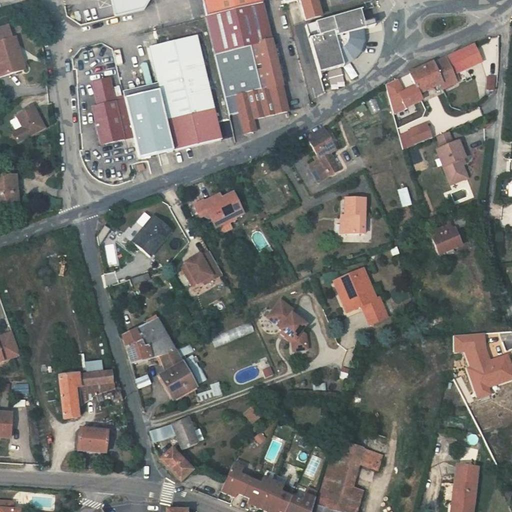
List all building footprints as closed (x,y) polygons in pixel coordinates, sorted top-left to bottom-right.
[(202,0),(206,18),(263,4),(261,0),(202,0)] [(319,0),(301,0),(307,19),(323,14),(319,0)] [(206,18),(215,55),(251,46),(273,41),(265,4),(206,18)] [(362,12),(308,28),(322,75),(347,70),(345,62),(354,59),(361,52),(364,42),(362,32),(368,30),(362,12)] [(8,24),(0,26),(0,41),(12,38),(8,24)] [(133,96),(131,93),(126,94),(127,99),(135,136),(140,156),(222,137),(198,35),(152,46),(161,90),(133,96)] [(0,70),(1,75),(24,69),(22,60),(19,60),(12,38),(0,41),(0,70)] [(12,38),(19,60),(22,60),(15,38),(12,38)] [(273,41),(251,46),(256,68),(278,63),(273,41)] [(429,63),(410,72),(416,86),(420,93),(441,82),(444,87),(457,81),(456,80),(453,73),(456,71),(482,59),(473,41),(465,44),(451,52),(429,63)] [(215,55),(228,111),(239,109),(240,108),(237,96),(261,90),(256,68),(251,46),(215,55)] [(278,63),(256,68),(261,90),(283,85),(278,63)] [(488,73),(486,86),(494,87),(495,74),(488,73)] [(127,99),(126,94),(116,97),(111,76),(94,80),(100,104),(93,105),(102,143),(125,138),(117,101),(127,99)] [(404,91),(398,78),(386,84),(394,113),(423,99),(420,93),(416,86),(404,91)] [(239,109),(286,98),(283,85),(261,90),(237,96),(240,108),(239,109)] [(286,98),(239,109),(245,134),(260,130),(257,119),(289,112),(286,98)] [(117,101),(125,138),(135,136),(127,99),(117,101)] [(30,114),(37,110),(32,102),(25,106),(27,109),(30,114)] [(367,108),(364,104),(358,108),(361,112),(367,108)] [(13,131),(18,141),(46,126),(37,110),(30,114),(27,109),(17,114),(23,125),(13,131)] [(428,122),(400,134),(404,149),(434,135),(428,122)] [(336,149),(323,128),(306,137),(316,154),(329,177),(340,170),(330,153),(336,149)] [(236,133),(233,135),(236,145),(246,142),(246,139),(246,135),(244,134),(242,132),(239,131),(236,133)] [(449,132),(437,137),(442,149),(454,143),(449,132)] [(442,149),(437,150),(452,185),(469,178),(463,166),(461,161),(464,160),(466,158),(459,141),(454,143),(442,149)] [(329,177),(316,154),(313,156),(315,159),(307,164),(319,183),(329,177)] [(15,176),(0,177),(0,205),(17,204),(15,176)] [(402,207),(403,207),(409,206),(405,188),(398,190),(402,207)] [(202,199),(193,203),(199,216),(208,212),(216,229),(232,221),(230,218),(243,212),(233,193),(220,199),(218,194),(203,202),(202,199)] [(366,199),(346,198),(345,233),(365,234),(366,199)] [(171,229),(153,214),(133,239),(151,253),(171,229)] [(433,227),(435,233),(448,227),(451,233),(455,231),(469,225),(463,214),(433,227)] [(437,238),(433,240),(439,256),(447,252),(453,250),(462,246),(455,231),(451,233),(448,227),(435,233),(437,238)] [(225,276),(213,254),(204,259),(200,261),(198,259),(188,265),(189,267),(192,273),(188,275),(195,288),(199,285),(200,286),(206,283),(214,278),(216,281),(225,276)] [(332,283),(337,297),(347,293),(353,311),(360,307),(368,325),(385,317),(379,299),(371,302),(359,272),(332,283)] [(345,315),(353,311),(347,293),(337,297),(345,315)] [(292,353),(307,350),(304,337),(300,333),(305,327),(291,316),(293,313),(279,302),(273,311),(279,316),(275,321),(282,327),(280,330),(279,331),(287,337),(293,342),(291,344),(292,353)] [(279,316),(273,311),(266,319),(280,330),(282,327),(275,321),(279,316)] [(147,329),(140,331),(146,344),(156,343),(162,356),(162,355),(175,352),(156,319),(145,324),(147,329)] [(0,356),(21,349),(14,327),(0,330),(0,335),(0,336),(0,335),(0,356)] [(140,331),(124,337),(127,348),(146,344),(140,331)] [(489,363),(484,348),(483,334),(453,336),(453,351),(465,351),(471,369),(468,370),(475,392),(486,388),(511,378),(511,371),(507,356),(489,363)] [(156,343),(146,344),(152,358),(156,357),(162,356),(156,343)] [(146,344),(127,348),(131,362),(152,358),(146,344)] [(175,352),(162,355),(162,356),(169,373),(163,376),(173,397),(195,387),(175,352)] [(114,369),(59,375),(66,417),(80,415),(77,387),(116,381),(114,369)] [(486,388),(475,392),(478,399),(489,395),(486,388)] [(252,422),(265,410),(256,401),(244,412),(252,422)] [(0,436),(12,437),(13,411),(0,410),(0,436)] [(192,423),(190,417),(173,422),(182,448),(205,440),(201,428),(194,430),(192,423)] [(174,435),(170,425),(150,432),(153,442),(174,435)] [(108,429),(82,427),(80,449),(107,451),(108,429)] [(328,502),(347,439),(335,435),(317,499),(328,502)] [(361,458),(365,444),(347,439),(328,502),(347,508),(353,484),(361,458)] [(365,444),(361,458),(379,464),(383,450),(365,444)] [(192,468),(174,447),(161,459),(180,479),(192,468)] [(243,465),(232,461),(221,489),(235,495),(237,490),(243,493),(250,477),(240,472),(243,465)] [(473,511),(479,469),(457,467),(454,492),(458,492),(457,503),(453,506),(452,511),(473,511)] [(260,481),(250,477),(243,493),(249,496),(247,500),(262,507),(273,479),(263,474),(260,481)] [(284,483),(273,479),(262,507),(273,511),(277,511),(279,509),(284,511),(291,495),(281,490),(284,483)] [(353,484),(347,508),(354,511),(361,486),(353,484)] [(301,499),(291,495),(284,511),(286,511),(310,511),(314,498),(315,497),(317,489),(309,486),(306,487),(304,492),(301,499)] [(12,500),(0,499),(0,511),(18,511),(18,509),(11,508),(12,500)] [(314,511),(353,511),(354,511),(347,508),(328,502),(317,499),(313,511),(314,511)]
